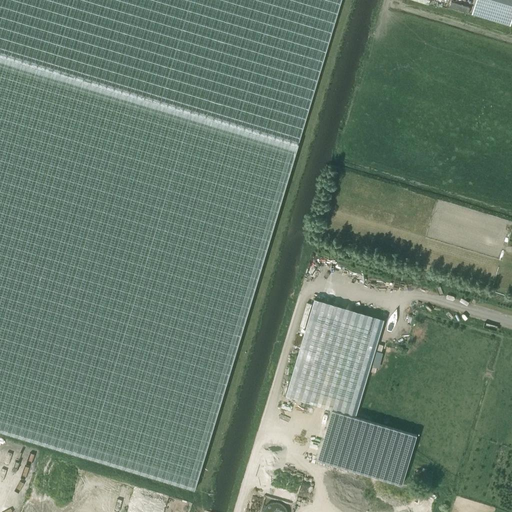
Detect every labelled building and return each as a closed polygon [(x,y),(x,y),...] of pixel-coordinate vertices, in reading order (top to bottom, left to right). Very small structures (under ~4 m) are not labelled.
[(0,0),(0,431),(194,489),(298,143),(341,0),(0,0)] [(509,25),(511,15),(511,0),(475,0),(472,14),(509,25)] [(314,298),(285,395),(308,401),(292,455),(380,480),(394,427),(355,416),(384,319),(314,298)] [(0,460),(0,511),(62,511),(72,482),(0,460)] [(173,511),(72,482),(63,511),(173,511)]
